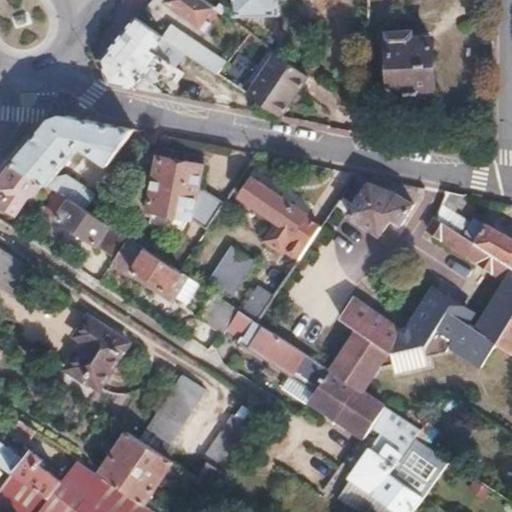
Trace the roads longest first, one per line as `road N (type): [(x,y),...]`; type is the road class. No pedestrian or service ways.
road 1 (secondary): [(61,68),(90,94),(140,115),(511,186)]
road 2 (unclassified): [(0,230),(267,401)]
